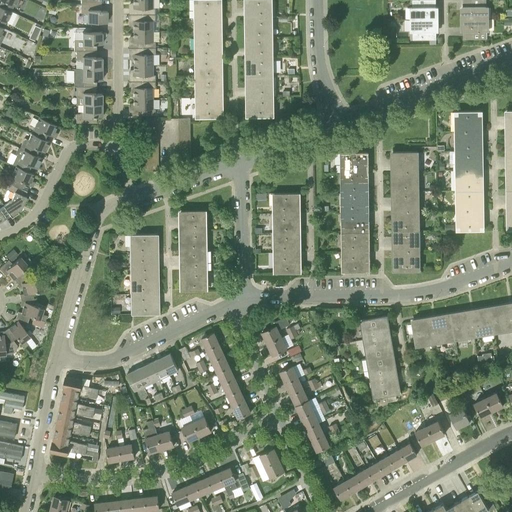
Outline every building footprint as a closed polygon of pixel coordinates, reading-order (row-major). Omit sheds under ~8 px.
[(0,0),(0,5),(11,11),(13,6),(14,6),(16,0),(0,0)] [(138,8),(138,14),(155,14),(155,8),(153,8),(152,0),(133,0),(133,4),(129,5),(129,8),(138,8)] [(196,0),(197,38),(220,37),(219,0),(196,0)] [(246,0),(247,37),(271,36),(270,0),(246,0)] [(435,0),(412,0),(413,19),(436,19),(435,0)] [(486,0),(462,0),(463,19),(486,18),(486,0)] [(101,4),(81,4),(81,13),(84,13),(86,15),(88,15),(88,22),(107,22),(107,11),(101,11),(101,4)] [(11,11),(0,5),(0,25),(3,27),(5,22),(6,22),(11,11)] [(54,14),(56,7),(49,6),(48,13),(54,14)] [(155,14),(138,14),(138,20),(129,20),(129,24),(133,25),(133,31),(153,31),(153,21),(155,21),(155,14)] [(486,18),(463,19),(463,39),(486,38),(486,18)] [(436,19),(413,19),(413,39),(436,39),(436,19)] [(413,41),(411,20),(404,20),(404,27),(399,27),(399,32),(410,31),(411,41),(413,41)] [(47,37),(49,29),(43,28),(41,35),(47,37)] [(153,31),(133,31),(133,37),(129,38),(129,42),(138,42),(138,48),(155,48),(155,41),(153,41),(153,31)] [(95,44),(102,44),(102,32),(83,32),(83,40),(79,40),(77,42),(74,41),(74,51),(76,51),(93,51),(93,45),(95,44)] [(271,76),(271,36),(247,37),(248,77),(271,76)] [(220,37),(197,38),(198,78),(221,78),(220,37)] [(155,48),(138,48),(138,54),(129,54),(129,57),(133,58),(133,65),(153,65),(153,54),(155,54),(155,48)] [(76,51),(76,60),(79,60),(81,61),(82,61),(82,69),(102,69),(102,57),(95,57),(93,56),(93,51),(76,51)] [(153,65),(133,65),(133,71),(129,72),(129,75),(138,75),(138,81),(155,81),(155,75),(153,75),(153,65)] [(102,69),(82,69),(74,69),(74,87),(76,87),(93,87),(93,81),(95,80),(102,80),(102,69)] [(271,76),(248,77),(249,117),(272,116),(271,76)] [(221,78),(198,78),(198,118),(221,117),(221,78)] [(155,81),(138,81),(138,87),(129,87),(129,91),(133,92),(133,98),(153,98),(153,88),(155,88),(155,81)] [(102,93),(95,93),(93,92),(93,87),(76,87),(76,105),(83,105),(102,105),(102,93)] [(18,107),(21,100),(13,97),(11,103),(18,107)] [(153,98),(133,98),(133,104),(129,105),(129,109),(138,109),(138,115),(128,115),(155,115),(155,108),(153,108),(153,98)] [(95,116),(102,116),(102,105),(83,105),(83,112),(81,112),(79,113),(76,113),(76,123),(93,123),(93,117),(95,116)] [(457,151),(481,150),(480,111),(457,111),(457,151)] [(44,139),(47,133),(55,137),(57,133),(54,131),(57,125),(39,117),(34,127),(34,128),(32,133),(31,133),(44,139)] [(44,139),(31,133),(28,139),(25,138),(20,148),(24,150),(35,155),(38,149),(44,152),(47,145),(48,146),(50,142),(44,139)] [(35,155),(24,150),(21,156),(17,154),(12,164),(16,166),(28,171),(30,166),(36,168),(40,161),(41,162),(43,158),(35,155)] [(481,150),(457,151),(458,191),(481,190),(481,150)] [(394,191),(417,191),(416,151),(393,151),(394,191)] [(343,192),(366,192),(366,152),(343,152),(343,192)] [(16,166),(11,176),(12,177),(9,183),(23,189),(26,183),(32,186),(35,181),(31,180),(34,174),(28,171),(16,166)] [(27,191),(23,189),(9,183),(7,188),(14,192),(11,200),(4,205),(9,213),(11,217),(18,212),(18,211),(21,209),(26,197),(25,196),(27,191)] [(481,190),(458,191),(459,230),(482,230),(481,190)] [(417,231),(417,191),(394,191),(394,231),(417,231)] [(275,193),(276,233),(299,232),(298,192),(275,193)] [(366,192),(343,192),(344,232),(367,232),(366,192)] [(4,205),(2,202),(0,202),(0,221),(5,218),(4,216),(9,213),(4,205)] [(182,250),(205,250),(205,210),(181,210),(182,250)] [(417,231),(394,231),(395,271),(418,271),(417,231)] [(299,232),(276,233),(276,273),(299,272),(299,232)] [(367,232),(344,232),(345,272),(368,271),(367,232)] [(132,274),(155,274),(155,234),(132,234),(132,274)] [(11,261),(19,255),(13,249),(6,255),(11,261)] [(205,250),(182,250),(183,290),(206,290),(205,250)] [(23,270),(32,261),(29,257),(24,261),(20,257),(12,264),(8,259),(0,266),(0,269),(6,275),(8,273),(13,278),(23,270)] [(22,286),(23,293),(23,294),(32,292),(48,289),(47,283),(42,285),(41,279),(30,281),(29,277),(23,270),(13,278),(17,283),(18,287),(22,286)] [(155,274),(132,274),(133,314),(156,313),(155,274)] [(30,315),(30,316),(45,321),(47,315),(41,314),(43,308),(33,305),(34,301),(32,292),(23,294),(23,293),(20,294),(21,301),(20,304),(23,305),(21,312),(30,315)] [(511,304),(490,308),(494,331),(511,327),(511,304)] [(490,308),(451,315),(454,337),(494,331),(490,308)] [(9,327),(17,337),(16,338),(24,347),(28,344),(25,340),(30,336),(23,328),(27,325),(30,316),(30,315),(21,312),(18,311),(16,318),(12,320),(15,323),(9,327)] [(286,329),(288,334),(296,330),(301,328),(301,327),(311,323),(306,313),(296,318),(298,323),(294,326),(294,325),(286,329)] [(369,358),(392,354),(385,315),(362,319),(369,358)] [(454,337),(451,315),(411,321),(412,324),(413,333),(415,344),(454,337)] [(262,332),(267,343),(281,337),(278,330),(290,324),(286,316),(274,322),(276,326),(262,332)] [(0,334),(0,360),(0,359),(0,354),(6,354),(5,354),(11,353),(16,350),(17,345),(13,340),(16,338),(17,337),(9,327),(4,331),(0,331),(0,334),(0,335),(0,334)] [(296,330),(288,334),(290,338),(298,335),(296,330)] [(207,350),(219,344),(214,332),(202,338),(207,350)] [(281,337),(267,343),(273,355),(286,348),(281,337)] [(212,361),(225,355),(219,344),(207,350),(212,361)] [(291,356),(302,351),(299,344),(288,349),(291,356)] [(188,353),(185,347),(179,349),(184,360),(200,353),(198,348),(188,353)] [(294,363),(303,359),(300,352),(291,357),(294,363)] [(479,368),(486,367),(486,365),(494,364),(491,352),(483,354),(483,355),(477,356),(479,368)] [(171,353),(162,357),(170,374),(179,369),(171,353)] [(392,354),(369,358),(376,398),(387,396),(395,394),(398,394),(392,354)] [(217,372),(230,367),(225,355),(212,361),(217,372)] [(170,374),(162,357),(153,361),(161,378),(170,374)] [(478,366),(475,360),(467,364),(470,370),(478,366)] [(161,378),(153,361),(145,365),(153,382),(161,378)] [(153,382),(145,365),(136,369),(144,386),(153,382)] [(280,371),(286,383),(298,377),(293,366),(280,371)] [(223,384),(235,378),(230,367),(217,372),(223,384)] [(144,386),(136,369),(127,373),(135,390),(144,386)] [(64,387),(65,387),(98,393),(102,394),(103,390),(95,388),(89,387),(89,386),(82,385),(82,380),(66,377),(64,387)] [(298,377),(286,383),(291,394),(303,389),(298,377)] [(308,380),(310,385),(317,382),(314,377),(308,380)] [(228,395),(240,389),(235,378),(223,384),(228,395)] [(317,382),(310,385),(312,390),(319,386),(317,382)] [(128,392),(125,385),(119,387),(122,394),(128,392)] [(98,393),(65,387),(63,396),(79,399),(80,395),(87,396),(87,395),(97,397),(98,393)] [(233,406),(245,401),(240,389),(228,395),(233,406)] [(303,389),(291,394),(296,406),(308,400),(303,389)] [(21,412),(24,396),(0,391),(0,400),(6,402),(4,409),(21,412)] [(485,397),(492,411),(503,406),(496,392),(485,397)] [(432,406),(438,404),(433,394),(428,397),(432,406)] [(319,403),(321,408),(328,405),(339,400),(337,395),(319,403)] [(79,399),(63,396),(61,405),(94,412),(95,407),(86,405),(86,404),(78,403),(79,399)] [(117,409),(119,397),(112,396),(110,408),(117,409)] [(492,411),(485,397),(474,403),(481,417),(492,411)] [(308,400),(296,406),(301,417),(314,411),(308,400)] [(251,412),(245,401),(233,406),(238,418),(251,412)] [(94,412),(61,405),(59,414),(75,418),(76,413),(84,415),(93,417),(94,412)] [(184,416),(190,414),(187,408),(182,410),(184,416)] [(457,428),(470,422),(463,408),(450,414),(457,428)] [(314,411),(301,417),(306,428),(319,422),(314,411)] [(75,418),(59,414),(57,424),(90,430),(91,426),(82,424),(82,423),(74,422),(75,418)] [(194,424),(190,414),(184,416),(188,426),(183,429),(189,441),(200,436),(194,424)] [(194,424),(200,436),(211,431),(206,418),(194,424)] [(149,421),(149,422),(148,422),(150,429),(144,431),(150,453),(162,449),(158,436),(155,427),(156,427),(154,420),(149,421)] [(438,420),(427,426),(434,440),(445,434),(438,420)] [(0,438),(15,441),(18,424),(0,421),(0,438)] [(319,422),(306,428),(312,439),(324,434),(319,422)] [(90,430),(57,424),(55,433),(71,436),(72,432),(80,434),(80,433),(89,435),(90,430)] [(434,440),(427,426),(416,431),(422,445),(434,440)] [(109,462),(122,459),(119,446),(116,428),(111,429),(114,447),(107,448),(109,462)] [(131,440),(137,438),(135,428),(128,430),(131,440)] [(158,436),(162,449),(174,446),(170,432),(158,436)] [(71,436),(55,433),(53,442),(97,452),(99,445),(88,443),(88,445),(78,443),(78,442),(70,440),(71,436)] [(324,434),(312,439),(317,451),(330,445),(324,434)] [(0,456),(21,461),(24,447),(0,442),(0,456)] [(82,453),(93,456),(98,457),(99,452),(97,452),(53,442),(51,452),(67,455),(68,451),(76,452),(82,453)] [(410,443),(399,449),(406,461),(417,454),(410,443)] [(119,446),(122,459),(135,457),(132,444),(119,446)] [(260,454),(265,466),(279,459),(274,448),(260,454)] [(406,461),(399,449),(388,455),(395,467),(406,461)] [(325,466),(335,462),(331,454),(321,459),(325,466)] [(395,467),(388,455),(377,462),(384,473),(395,467)] [(279,459),(265,466),(270,477),(284,471),(279,459)] [(495,472),(500,469),(504,466),(503,466),(500,461),(491,467),(495,472)] [(384,473),(377,462),(367,468),(373,479),(384,473)] [(251,472),(258,469),(256,464),(249,467),(247,463),(241,465),(244,472),(245,475),(251,472)] [(230,467),(219,472),(224,485),(230,499),(235,497),(232,490),(237,487),(234,480),(236,480),(230,467)] [(373,479),(367,468),(356,474),(363,486),(373,479)] [(260,474),(258,469),(251,472),(253,478),(260,474)] [(15,475),(0,471),(0,486),(12,489),(15,475)] [(224,485),(219,472),(207,477),(212,490),(224,485)] [(245,475),(244,472),(237,475),(243,491),(250,488),(244,475),(245,475)] [(363,486),(356,474),(345,480),(352,492),(363,486)] [(212,490),(207,477),(196,482),(201,494),(212,490)] [(352,492),(345,480),(334,487),(341,498),(352,492)] [(201,494),(196,482),(185,487),(190,499),(194,497),(201,494)] [(256,496),(261,493),(257,484),(251,487),(256,496)] [(190,499),(185,487),(172,492),(177,504),(185,501),(190,499)] [(91,496),(97,501),(102,496),(96,490),(91,495),(91,496)] [(478,490),(470,495),(479,511),(484,511),(489,509),(478,490)] [(54,495),(51,508),(66,511),(69,499),(54,495)] [(157,495),(145,497),(146,511),(159,509),(157,495)] [(479,511),(470,495),(462,499),(469,511),(479,511)] [(291,504),(289,501),(287,496),(279,500),(284,508),(291,504)] [(146,511),(145,497),(132,498),(134,511),(146,511)] [(121,511),(133,511),(134,511),(132,498),(120,500),(121,511)] [(469,511),(462,499),(454,504),(458,511),(469,511)] [(121,511),(120,500),(108,501),(109,511),(121,511)] [(109,511),(108,501),(95,503),(96,511),(109,511)] [(449,511),(447,508),(444,502),(435,507),(437,511),(449,511)] [(215,511),(222,511),(218,503),(212,506),(215,511)]
